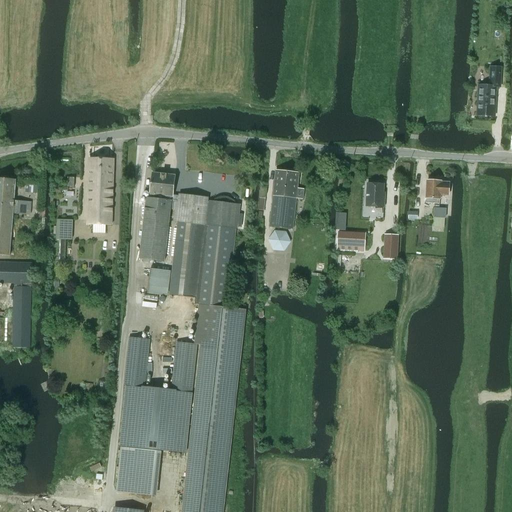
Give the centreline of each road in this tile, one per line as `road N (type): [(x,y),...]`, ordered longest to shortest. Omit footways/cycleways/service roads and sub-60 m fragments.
road 1 (track): [(97,511),(146,104),(173,63),(181,0)]
road 2 (unclassified): [(0,150),(145,131),(264,141)]
road 3 (unclassified): [(511,160),(264,141)]
